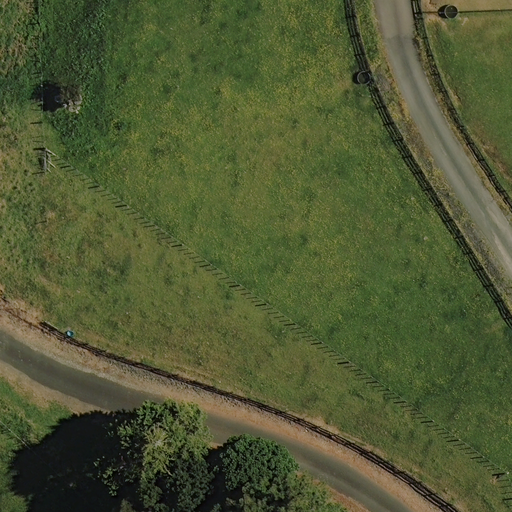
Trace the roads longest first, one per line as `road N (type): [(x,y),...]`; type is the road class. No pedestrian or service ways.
road 1 (unknown): [(0,374),(344,511)]
road 2 (unknown): [(511,264),(432,149),(413,106),(389,0)]
